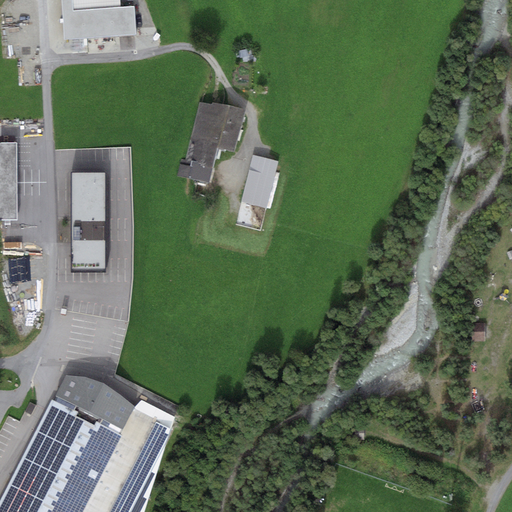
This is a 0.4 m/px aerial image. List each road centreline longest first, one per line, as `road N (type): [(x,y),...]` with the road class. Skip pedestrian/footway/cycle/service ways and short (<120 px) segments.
road 1 (residential): [(40,0),(52,251),(46,317),(34,349),(0,363)]
road 2 (track): [(500,493),(450,461),(371,431)]
